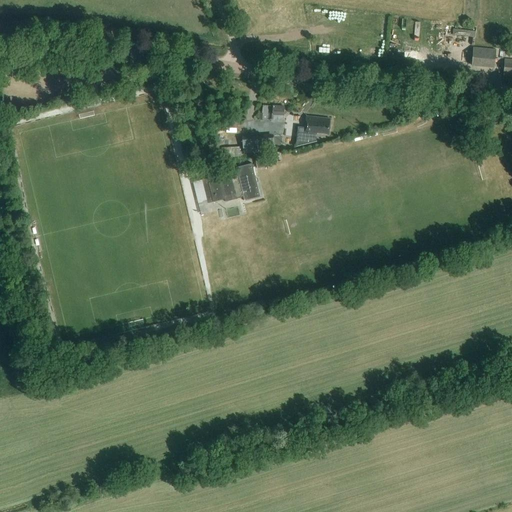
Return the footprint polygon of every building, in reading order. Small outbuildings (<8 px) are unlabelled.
[(352,13),(343,13),(342,21),(352,21),(352,13)] [(502,35),(501,42),(507,43),(511,43),(511,36),(508,35),(502,35)] [(473,48),(472,67),(495,69),(496,50),(473,48)] [(284,106),(273,105),(272,115),(284,115),(284,106)] [(305,116),(304,127),(298,126),(296,146),(315,142),(316,133),(327,134),(328,119),(305,116)] [(273,136),(242,138),(243,154),(274,152),(273,136)] [(240,147),(222,149),(223,159),(241,157),(240,147)] [(261,158),(255,159),(257,169),(264,168),(261,158)] [(236,171),(202,180),(208,203),(225,199),(225,202),(235,199),(243,197),(244,201),(261,197),(252,164),(236,168),(236,171)]
